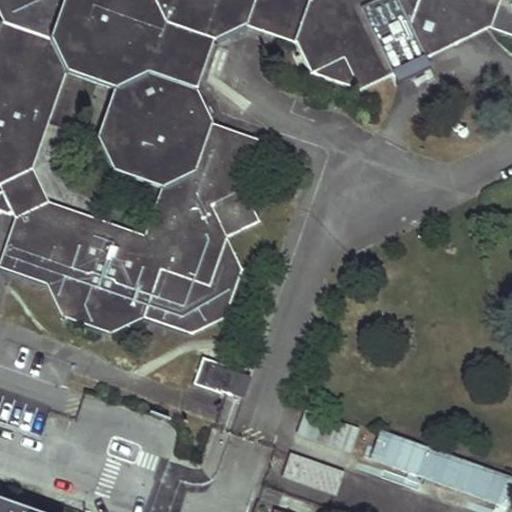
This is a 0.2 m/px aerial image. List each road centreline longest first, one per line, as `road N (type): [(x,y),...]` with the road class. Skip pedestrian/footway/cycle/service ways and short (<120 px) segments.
road 1 (unknown): [(383,206),(348,134),(250,93)]
road 2 (unclassified): [(0,438),(133,487),(126,511)]
